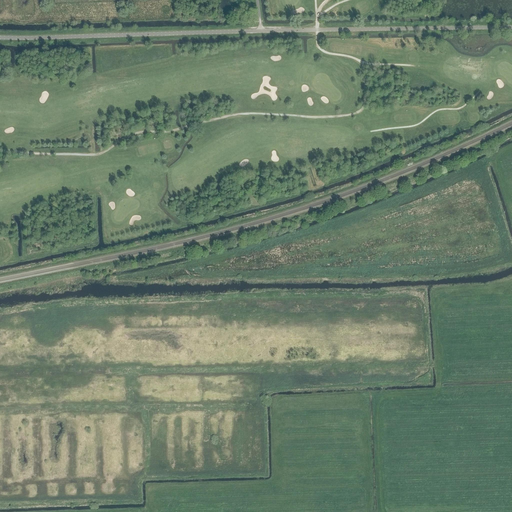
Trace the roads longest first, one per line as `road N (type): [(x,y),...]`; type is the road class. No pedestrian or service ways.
road 1 (track): [(0,150),(99,154),(136,133),(231,115),(356,113),(364,103),(363,63),(318,45),(326,0)]
road 2 (unclassified): [(260,31),(0,38)]
road 3 (unclassified): [(260,31),(511,28)]
road 4 (track): [(370,131),(457,109),(479,90)]
